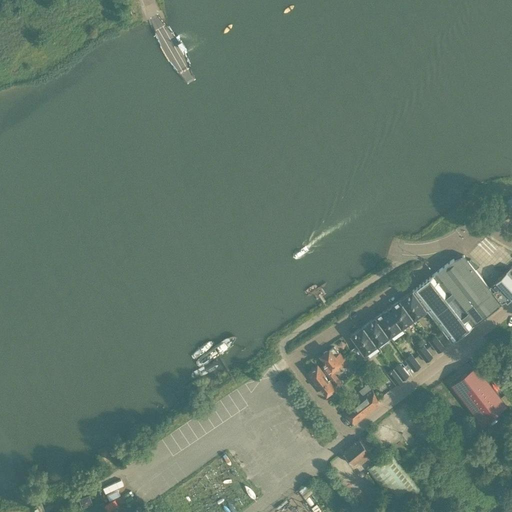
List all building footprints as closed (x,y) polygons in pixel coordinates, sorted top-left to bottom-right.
[(434,273),(474,324),(501,302),(489,286),(475,268),(480,266),(471,259),(469,261),(464,255),(452,259),(434,273)] [(511,267),(510,266),(489,286),(501,302),(505,301),(507,302),(511,297),(511,267)] [(413,289),(412,290),(426,309),(452,341),(474,324),(434,273),(413,289)] [(412,290),(399,299),(414,319),(426,310),(412,290)] [(414,319),(399,299),(387,307),(401,327),(414,319)] [(387,307),(375,316),(389,336),(401,327),(387,307)] [(375,316),(363,325),(377,345),(389,336),(375,316)] [(377,345),(363,325),(350,334),(364,354),(377,345)] [(435,335),(428,340),(438,352),(444,347),(435,335)] [(423,344),(416,349),(426,361),(432,356),(423,344)] [(315,366),(309,371),(326,394),(335,388),(335,387),(342,381),(334,371),(339,367),(338,366),(342,362),(341,361),(344,359),(334,345),(321,355),(325,359),(323,360),(325,363),(318,369),(315,366)] [(412,353),(405,359),(414,370),(421,365),(412,353)] [(400,362),(387,372),(396,384),(409,374),(400,362)] [(476,365),(452,383),(482,423),(506,404),(476,365)] [(371,388),(343,409),(355,423),(379,403),(371,388)] [(360,438),(343,452),(353,463),(358,460),(360,463),(368,457),(371,461),(375,457),(369,451),(360,438)] [(387,451),(366,467),(398,507),(419,491),(387,451)] [(109,495),(122,482),(118,478),(105,490),(109,495)] [(118,490),(105,498),(114,511),(127,503),(118,490)] [(511,511),(511,502),(498,511),(511,511)] [(31,507),(31,508),(31,509),(31,510),(31,511),(32,511),(38,511),(39,511),(40,511),(40,510),(41,509),(41,508),(41,507),(40,506),(40,505),(39,505),(39,504),(38,503),(37,503),(36,503),(35,503),(34,503),(33,504),(32,504),(32,505),(31,506),(31,507)]
